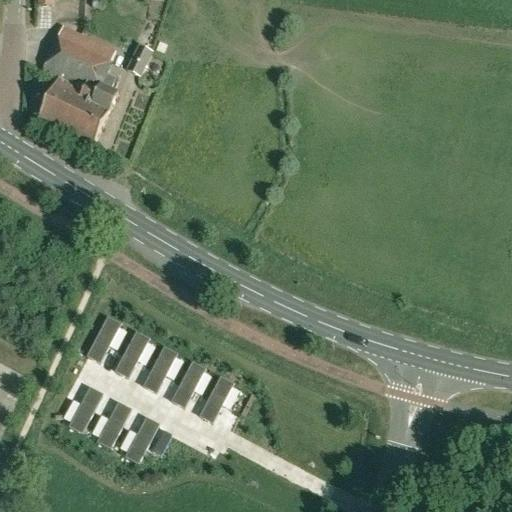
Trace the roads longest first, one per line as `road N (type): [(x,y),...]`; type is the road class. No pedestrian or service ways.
road 1 (secondary): [(428,361),(270,300),(0,142)]
road 2 (unclassified): [(384,511),(428,361)]
